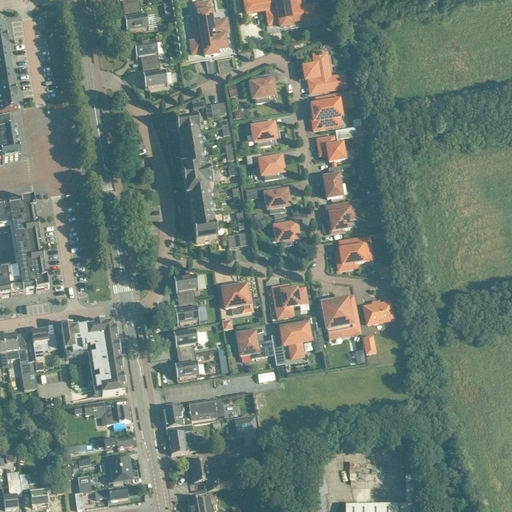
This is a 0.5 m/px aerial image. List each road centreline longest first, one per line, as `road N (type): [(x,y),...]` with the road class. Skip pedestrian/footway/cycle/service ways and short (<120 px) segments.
road 1 (residential): [(137,115),(282,61),(290,70),(320,252),(319,268),(308,276)]
road 2 (tertiary): [(126,309),(89,83)]
road 3 (tertiary): [(163,510),(126,309)]
road 4 (residential): [(52,177),(24,0)]
road 5 (residential): [(161,262),(163,188),(137,115)]
road 6 (residential): [(308,276),(161,262)]
road 7 (residential): [(75,316),(52,177)]
